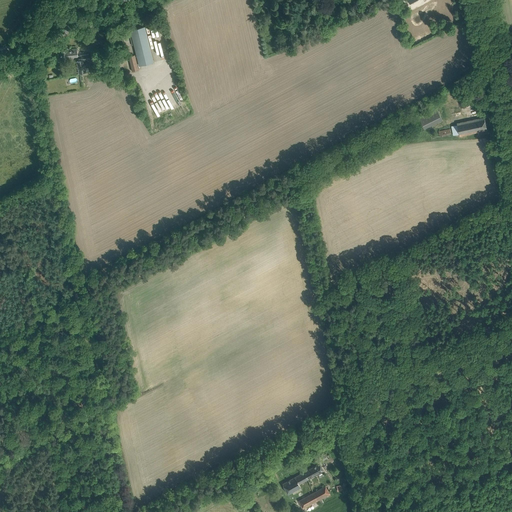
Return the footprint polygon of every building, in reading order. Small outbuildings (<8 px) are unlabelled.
[(153,62),(146,32),(145,27),(130,30),(139,65),(153,62)] [(67,57),(73,56),(78,56),(77,48),(60,50),(61,60),(67,60),(67,57)] [(88,68),(85,68),(83,60),(89,59),(88,54),(80,55),(81,59),(78,60),(78,61),(77,62),(77,66),(79,74),(88,72),(88,68)] [(138,69),(135,55),(124,57),(128,72),(138,69)] [(161,111),(167,107),(163,99),(160,101),(160,99),(156,101),(157,102),(154,104),(159,115),(162,114),(161,111)] [(180,117),(183,116),(176,104),(173,106),(180,117)] [(443,120),(437,108),(419,117),(425,129),(443,120)] [(453,135),(460,134),(461,135),(487,130),(485,117),(458,123),(458,124),(451,126),(453,135)] [(450,130),(431,134),(432,139),(451,134),(450,130)] [(301,474),(305,482),(324,471),(320,464),(301,474)] [(299,485),(305,482),(301,474),(282,484),(288,495),(301,488),(299,485)] [(330,494),(325,486),(298,500),(303,509),(330,494)]
